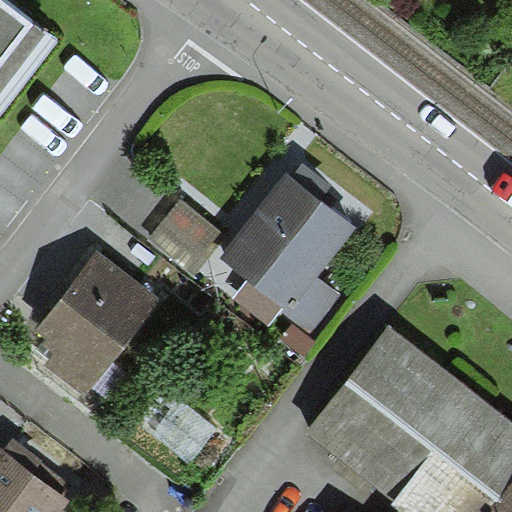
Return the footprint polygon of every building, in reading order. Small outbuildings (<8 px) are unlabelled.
[(0,84),(38,36),(0,6),(0,84)] [(360,222),(289,162),(218,244),(289,305),(360,222)] [(165,286),(95,232),(24,324),(94,378),(165,286)] [(511,422),(391,330),(318,424),(432,511),(491,511),(511,485),(511,422)] [(66,511),(78,498),(0,438),(0,511),(66,511)] [(511,511),(511,485),(491,511),(511,511)]
